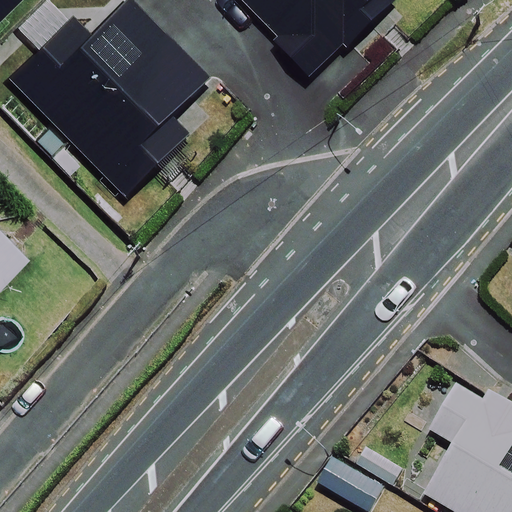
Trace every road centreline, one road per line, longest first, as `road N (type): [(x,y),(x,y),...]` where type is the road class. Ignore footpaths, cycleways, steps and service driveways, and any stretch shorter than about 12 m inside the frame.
road 1 (residential): [(374,253),(272,224),(231,228),(190,254),(0,468)]
road 2 (secondary): [(151,511),(374,253)]
road 3 (secondary): [(374,253),(511,101)]
